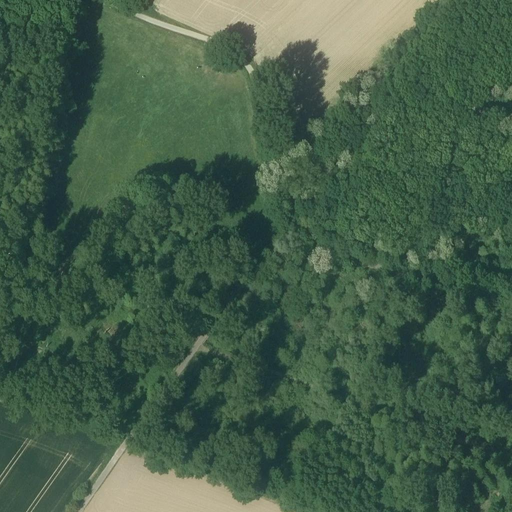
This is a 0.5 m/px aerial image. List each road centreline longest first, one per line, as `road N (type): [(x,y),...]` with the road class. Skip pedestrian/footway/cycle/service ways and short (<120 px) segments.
road 1 (unclassified): [(201,342),(286,233),(393,279),(511,276)]
road 2 (track): [(101,0),(255,70),(288,211),(286,233)]
road 3 (track): [(198,345),(468,449),(511,450)]
road 4 (track): [(80,511),(201,342)]
